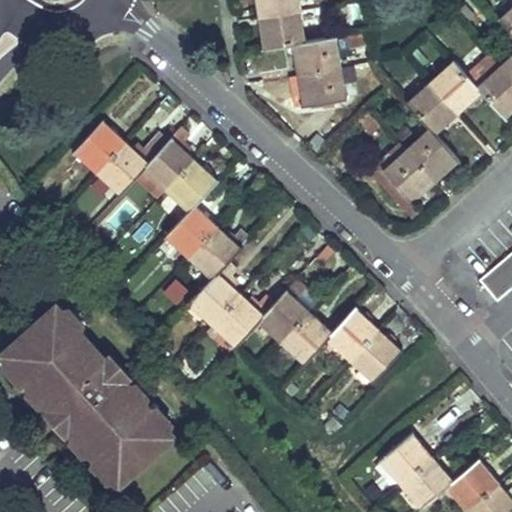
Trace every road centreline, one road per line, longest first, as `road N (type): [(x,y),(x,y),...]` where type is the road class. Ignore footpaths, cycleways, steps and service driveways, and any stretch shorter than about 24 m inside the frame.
road 1 (residential): [(113,0),(402,269)]
road 2 (residential): [(402,269),(511,394)]
road 3 (residential): [(511,167),(402,269)]
